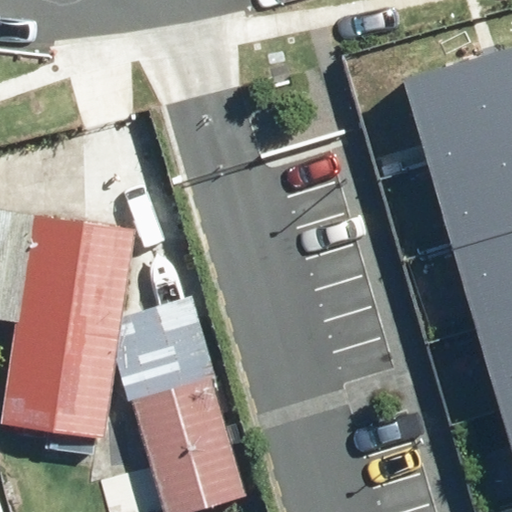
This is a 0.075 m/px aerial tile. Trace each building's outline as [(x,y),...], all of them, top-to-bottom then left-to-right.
[(511,43),(395,78),(419,161),(511,134),(511,43)] [(511,134),(419,161),(444,245),(511,224),(511,134)] [(511,224),(444,245),(468,328),(511,315),(511,224)] [(0,405),(0,422),(94,438),(126,242),(29,226),(0,405)] [(511,315),(468,328),(493,412),(511,406),(511,315)] [(208,378),(128,402),(162,511),(242,488),(208,378)] [(511,406),(493,412),(511,476),(511,406)]
